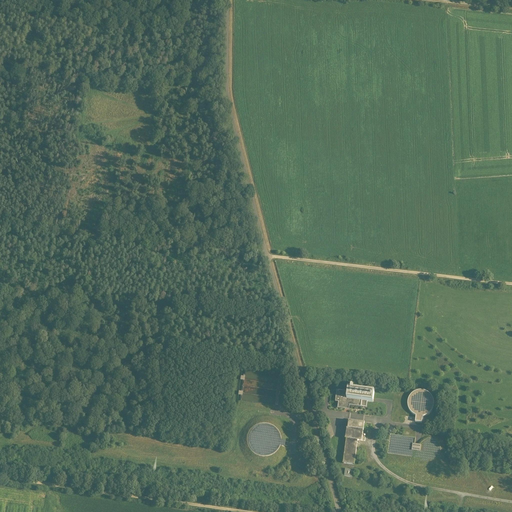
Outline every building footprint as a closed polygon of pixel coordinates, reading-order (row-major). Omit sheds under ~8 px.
[(374,393),(353,390),(353,388),(353,387),(352,387),(351,387),(351,388),(351,389),(348,389),(348,392),(347,399),(362,401),(367,402),(373,403),(374,393)] [(348,392),(337,391),(335,402),(339,403),(339,408),(346,409),(346,405),(361,407),(362,401),(347,399),(348,392)] [(429,414),(432,411),(433,408),(434,404),(434,401),(432,397),(430,394),(427,392),(423,391),(420,391),(416,392),(413,393),(411,396),(409,399),(408,402),(408,406),(409,410),(411,413),(414,416),(416,416),(415,422),(422,423),(422,417),(426,416),(429,414)] [(364,424),(349,422),(348,429),(347,429),(346,439),(345,439),(346,439),(343,464),(348,464),(348,465),(349,465),(354,465),(358,441),(362,441),(362,437),(363,431),(364,424)] [(270,426),(264,425),(259,426),(255,429),(251,432),(249,437),(248,442),(249,447),(251,452),(255,455),(260,457),(265,458),(270,457),(274,455),(278,451),(280,447),(284,447),(285,442),(281,442),(280,437),(278,432),(274,428),(270,426)] [(388,456),(430,461),(432,461),(434,461),(435,460),(437,458),(438,457),(439,455),(440,453),(440,451),(440,449),(440,447),(439,445),(438,444),(436,442),(435,441),(432,440),(430,439),(428,439),(426,440),(424,440),(422,442),(420,443),(419,445),(419,446),(421,446),(420,452),(412,451),(413,445),(415,445),(415,439),(390,435),(388,456)] [(353,471),(345,470),(344,476),(352,478),(353,471)]
